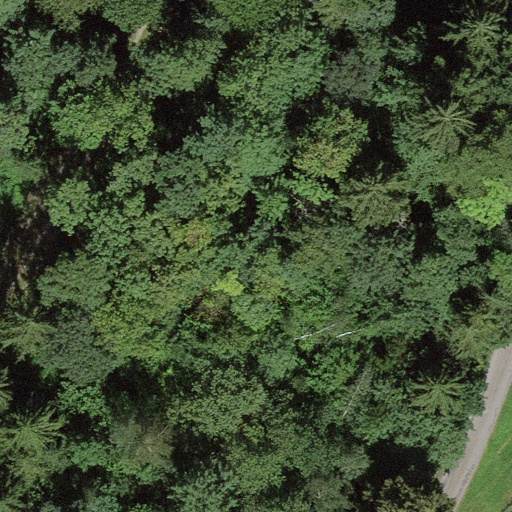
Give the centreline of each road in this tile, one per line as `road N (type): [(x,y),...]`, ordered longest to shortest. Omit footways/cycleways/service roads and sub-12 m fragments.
road 1 (track): [(166,0),(71,151),(0,288)]
road 2 (unclassified): [(426,511),(511,300)]
